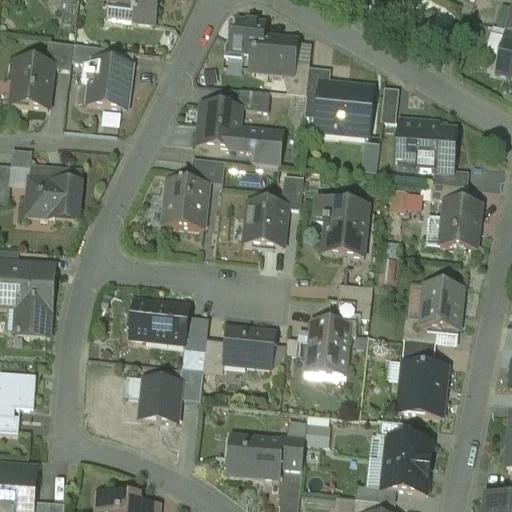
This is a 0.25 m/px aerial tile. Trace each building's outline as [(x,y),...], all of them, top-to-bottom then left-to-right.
[(79,0),(65,0),(64,7),(78,9),(79,0)] [(156,0),(111,0),(110,9),(113,10),(113,8),(131,10),(131,14),(134,14),(133,26),(153,29),(156,0)] [(281,44),(264,43),(265,29),(238,26),(237,40),(232,39),(225,52),(224,63),(242,65),(243,59),(257,60),(255,74),(251,74),(251,76),(284,79),(293,80),(294,69),(296,48),(281,47),(281,44)] [(464,36),(451,32),(445,54),(457,58),(464,36)] [(511,47),(504,46),(496,77),(511,81),(511,47)] [(74,50),(48,47),(46,69),(53,69),(52,73),(71,76),(72,69),(74,50)] [(106,55),(74,50),(72,69),(83,71),(96,73),(97,67),(104,68),(106,55)] [(46,69),(10,65),(8,85),(14,86),(11,111),(48,115),(52,73),(53,69),(46,69)] [(104,68),(97,67),(96,73),(95,83),(91,83),(90,87),(87,111),(120,115),(123,97),(129,98),(132,72),(104,68)] [(310,71),(294,69),(293,80),(284,79),(287,101),(307,103),(307,102),(310,75),(310,71)] [(96,73),(83,71),(81,86),(90,87),(91,83),(95,83),(96,73)] [(331,77),(310,75),(307,102),(319,103),(320,91),(329,92),(331,77)] [(329,92),(320,91),(319,103),(316,131),(328,132),(328,136),(340,137),(339,140),(368,143),(371,120),(374,93),(349,91),(349,94),(329,92)] [(385,94),(381,128),(395,130),(399,96),(385,94)] [(271,99),(239,96),(237,109),(249,110),(248,116),(269,118),(271,99)] [(241,114),(203,110),(198,152),(236,156),(238,136),(241,114)] [(107,115),(106,130),(124,131),(126,116),(107,115)] [(438,129),(400,126),(397,165),(416,167),(416,176),(434,177),(452,179),(452,177),(456,135),(454,135),(453,138),(437,137),(438,129)] [(270,137),(256,136),(256,138),(238,136),(236,156),(235,157),(254,159),(253,171),(279,174),(282,141),(270,139),(270,137)] [(379,152),(366,151),(363,177),(376,179),(379,152)] [(225,168),(193,165),(191,179),(224,183),(225,168)] [(12,173),(0,171),(0,204),(9,205),(12,173)] [(80,177),(30,172),(26,218),(55,221),(55,224),(76,226),(80,177)] [(452,179),(434,177),(433,190),(461,193),(466,193),(467,178),(452,177),(452,179)] [(304,184),(289,182),(286,210),(287,210),(287,214),(301,216),(304,184)] [(209,189),(167,185),(162,232),(204,236),(209,189)] [(461,193),(433,190),(432,206),(445,207),(445,206),(460,208),(461,193)] [(395,217),(427,215),(426,196),(394,198),(395,217)] [(369,211),(315,206),(313,227),(323,228),(323,231),(325,231),(322,260),(363,264),(369,211)] [(460,208),(445,206),(445,207),(440,253),(476,257),(481,210),(460,208)] [(286,210),(249,207),(244,251),(283,255),(287,214),(287,210),(286,210)] [(398,243),(398,218),(386,217),(385,243),(398,243)] [(18,259),(0,257),(0,272),(18,274),(18,259)] [(18,274),(0,272),(0,310),(23,312),(21,339),(15,339),(15,342),(46,344),(49,294),(37,293),(38,277),(42,277),(42,275),(18,274)] [(463,294),(425,290),(423,313),(424,313),(423,326),(422,326),(421,333),(438,335),(441,336),(441,333),(457,335),(457,337),(459,337),(463,294)] [(373,295),(339,292),(337,309),(371,312),(373,295)] [(189,313),(134,306),(129,346),(171,351),(171,346),(185,347),(189,313)] [(371,312),(337,309),(336,323),(358,325),(358,327),(370,328),(371,312)] [(335,330),(310,328),(308,348),(298,347),(298,348),(308,349),(305,381),(347,385),(351,343),(356,344),(358,327),(358,325),(336,323),(335,330)] [(422,326),(405,324),(403,348),(404,348),(436,351),(438,335),(421,333),(422,326)] [(208,332),(193,330),(190,359),(205,360),(206,351),(208,332)] [(276,340),(227,335),(225,352),(223,371),(272,376),(276,340)] [(436,351),(404,348),(402,369),(434,372),(436,351)] [(225,352),(206,351),(205,360),(203,379),(215,380),(216,370),(223,371),(225,352)] [(434,372),(402,369),(402,371),(404,372),(402,388),(400,420),(441,424),(446,374),(434,372)] [(203,379),(182,377),(181,391),(179,408),(200,410),(203,379)] [(5,386),(0,385),(0,427),(10,428),(10,425),(11,417),(34,418),(36,384),(5,382),(5,386)] [(181,391),(145,388),(141,428),(177,432),(179,408),(181,391)] [(20,425),(10,425),(10,428),(0,427),(0,440),(18,442),(20,425)] [(280,447),(230,442),(226,483),(278,487),(279,476),(282,448),(280,447)] [(305,446),(281,444),(280,447),(282,448),(279,476),(302,478),(305,446)] [(430,449),(393,445),(391,463),(388,492),(426,496),(430,449)] [(15,478),(0,477),(0,511),(32,511),(35,484),(15,483),(15,478)] [(388,497),(359,494),(358,508),(387,511),(388,497)] [(137,504),(100,501),(99,511),(146,511),(137,511),(137,504)] [(511,511),(511,504),(489,503),(487,511),(511,511)]
